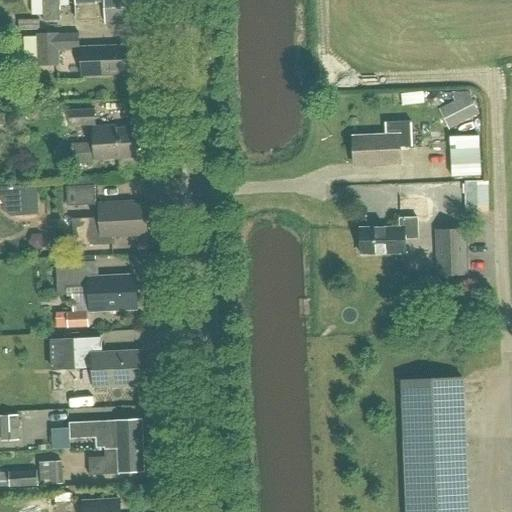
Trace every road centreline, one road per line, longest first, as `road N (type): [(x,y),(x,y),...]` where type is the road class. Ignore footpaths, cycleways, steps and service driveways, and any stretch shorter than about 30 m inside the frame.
road 1 (tertiary): [(218,511),(193,0)]
road 2 (track): [(500,228),(485,77),(320,75),(317,0)]
